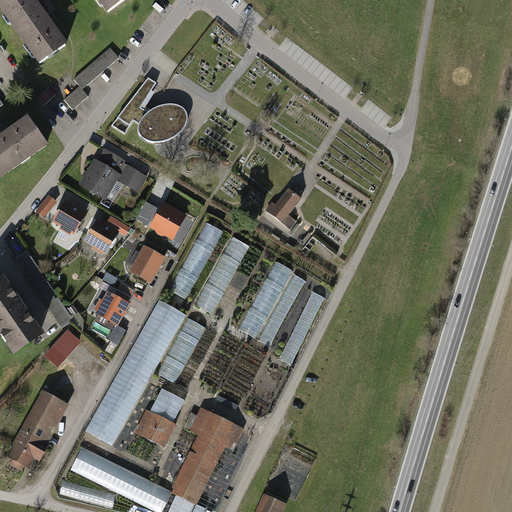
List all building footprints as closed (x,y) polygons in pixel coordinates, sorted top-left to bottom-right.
[(64,45),(33,0),(2,0),(0,2),(0,4),(39,62),(64,45)] [(100,0),(108,9),(120,0),(100,0)] [(119,56),(110,46),(75,78),(80,84),(84,88),(119,56)] [(146,104),(161,84),(150,76),(121,117),(164,148),(190,113),(169,98),(158,113),(146,104)] [(89,94),(84,88),(80,84),(64,99),(73,108),(89,94)] [(50,86),(38,97),(45,104),(57,93),(50,86)] [(26,116),(0,135),(0,175),(45,141),(26,116)] [(100,160),(97,158),(85,180),(110,194),(120,177),(141,189),(147,177),(124,164),(126,161),(106,149),(100,160)] [(273,200),(266,209),(290,227),(297,218),(292,214),(304,198),(290,187),(277,203),(273,200)] [(59,203),(49,195),(37,211),(46,218),(59,203)] [(161,207),(148,199),(139,216),(151,223),(161,207)] [(89,213),(68,200),(55,220),(76,233),(89,213)] [(190,214),(166,200),(153,224),(177,238),(190,214)] [(132,229),(113,217),(109,224),(129,235),(132,229)] [(121,234),(99,220),(87,238),(109,252),(121,234)] [(222,230),(207,222),(172,288),(187,296),(222,230)] [(249,244),(232,235),(196,300),(214,309),(249,244)] [(167,257),(147,247),(134,271),(154,282),(167,257)] [(29,249),(16,258),(61,328),(74,319),(29,249)] [(294,270),(275,260),(240,326),(259,336),(293,273),(294,270)] [(306,280),(293,273),(259,336),(257,339),(270,346),(306,280)] [(48,336),(6,277),(0,280),(0,333),(17,357),(48,336)] [(138,291),(124,284),(120,292),(133,299),(138,291)] [(327,297),(315,291),(282,357),(294,363),(327,297)] [(133,305),(111,294),(108,302),(104,300),(97,314),(123,326),(133,305)] [(186,313),(161,299),(89,429),(114,443),(186,313)] [(207,322),(192,314),(160,371),(176,380),(207,322)] [(44,357),(58,369),(81,342),(67,330),(44,357)] [(152,411),(175,422),(187,398),(164,387),(152,411)] [(49,444),(70,405),(42,391),(7,458),(10,460),(8,464),(22,471),(25,467),(29,470),(35,460),(40,463),(50,444),(49,444)] [(248,427),(203,406),(191,432),(200,436),(174,490),(203,504),(231,446),(237,449),(248,427)] [(152,411),(148,409),(137,432),(167,447),(178,424),(175,422),(152,411)] [(172,489),(83,446),(72,468),(161,511),(172,489)] [(64,482),(61,494),(113,508),(116,496),(64,482)] [(287,511),(291,502),(269,493),(260,511),(287,511)]
